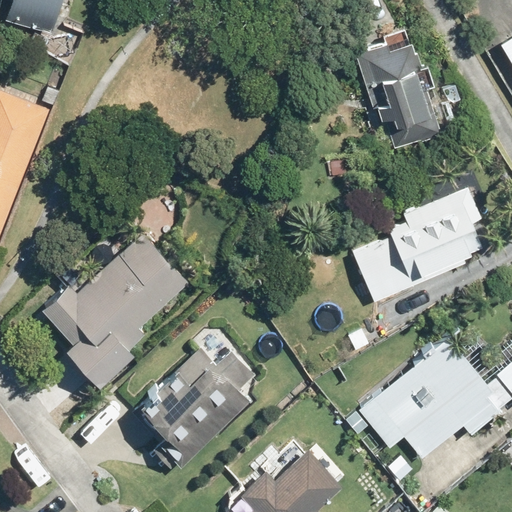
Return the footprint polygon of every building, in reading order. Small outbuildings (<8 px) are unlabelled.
[(61,0),(13,0),(8,19),(53,32),(61,0)] [(419,73),(428,70),(422,49),(416,50),(411,36),(408,37),(405,26),(403,27),(399,14),(377,21),(379,26),(349,36),(371,106),(379,103),(388,135),(428,122),(428,120),(433,119),(419,73)] [(511,18),(494,29),(511,58),(511,18)] [(30,42),(44,49),(48,40),(35,33),(30,42)] [(49,84),(44,99),(55,103),(60,88),(49,84)] [(0,231),(48,111),(0,91),(0,231)] [(468,212),(477,208),(463,174),(397,202),(401,210),(382,217),(385,224),(348,240),(368,290),(460,250),(457,243),(477,234),(468,212)] [(33,294),(64,328),(58,333),(91,370),(142,327),(134,318),(185,274),(138,221),(71,282),(60,270),(33,294)] [(359,321),(346,328),(354,343),(367,337),(359,321)] [(420,345),(368,388),(417,448),(458,413),(465,422),(510,386),(511,388),(511,344),(490,362),(493,366),(484,373),(444,325),(430,337),(428,334),(417,342),(420,345)] [(134,386),(167,424),(150,439),(165,457),(243,390),(232,377),(251,361),(225,331),(207,346),(196,333),(134,386)] [(232,511),(324,511),(313,499),(339,476),(305,438),(268,468),(260,458),(232,479),(245,494),(229,505),(234,511),(232,511)] [(436,497),(424,508),(428,511),(450,511),(451,511),(436,497)]
